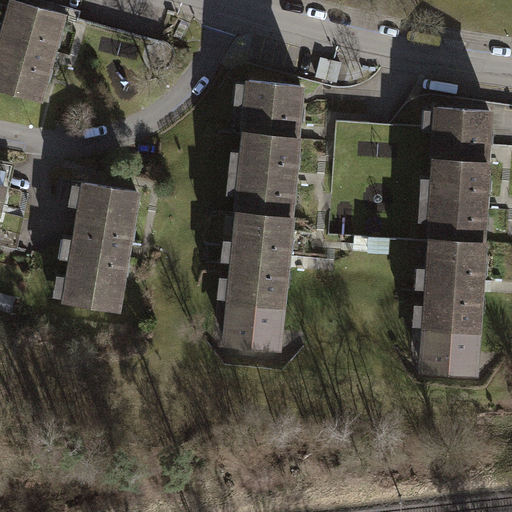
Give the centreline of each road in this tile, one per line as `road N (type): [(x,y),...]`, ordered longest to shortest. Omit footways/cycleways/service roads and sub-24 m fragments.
road 1 (residential): [(232,0),(195,82),(151,121),(88,143),(0,134)]
road 2 (residential): [(233,0),(411,49),(511,65)]
